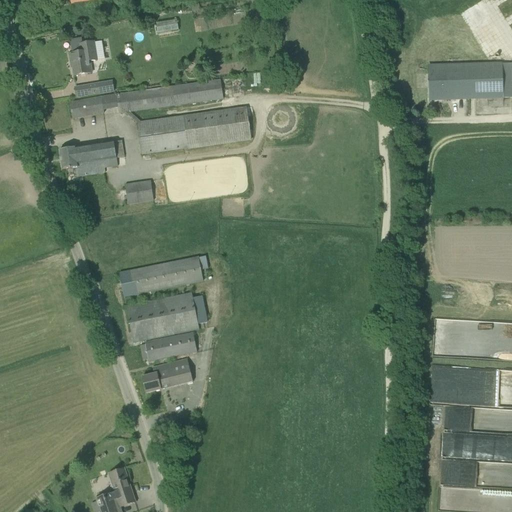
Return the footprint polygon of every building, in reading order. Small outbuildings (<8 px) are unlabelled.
[(157,34),(178,30),(176,20),(155,24),(157,34)] [(73,55),(70,55),(71,64),(72,64),(73,69),(74,77),(93,74),(92,67),(91,63),(99,62),(99,61),(105,60),(102,43),(95,44),(95,43),(83,45),(82,39),(71,41),(71,42),(73,55)] [(430,101),(503,99),(511,98),(511,68),(511,64),(502,64),(429,66),(430,101)] [(137,123),(141,123),(130,113),(223,100),(221,81),(117,96),(119,114),(126,114),(137,123)] [(77,98),(87,97),(114,92),(113,82),(75,88),(77,98)] [(73,120),(104,114),(101,98),(69,104),(73,120)] [(141,123),(137,123),(142,156),(252,141),(247,108),(141,123)] [(114,143),(113,143),(77,149),(59,151),(61,160),(62,160),(62,162),(61,162),(62,171),(65,171),(65,172),(68,171),(67,170),(76,169),(78,178),(105,174),(103,162),(117,160),(114,143)] [(154,202),(151,182),(125,186),(128,206),(154,202)] [(199,258),(119,275),(124,298),(203,282),(201,271),(199,258)] [(192,294),(126,308),(133,340),(133,344),(145,341),(199,331),(198,326),(193,300),(192,294)] [(193,334),(145,344),(146,346),(140,347),(143,362),(149,361),(149,363),(197,353),(193,334)] [(188,360),(160,367),(153,369),(154,375),(142,378),(146,395),(193,383),(188,360)] [(96,500),(98,503),(91,505),(93,511),(117,511),(116,509),(116,510),(116,508),(115,506),(119,505),(120,508),(136,503),(124,470),(116,473),(113,474),(109,475),(116,494),(112,496),(112,495),(96,500)]
